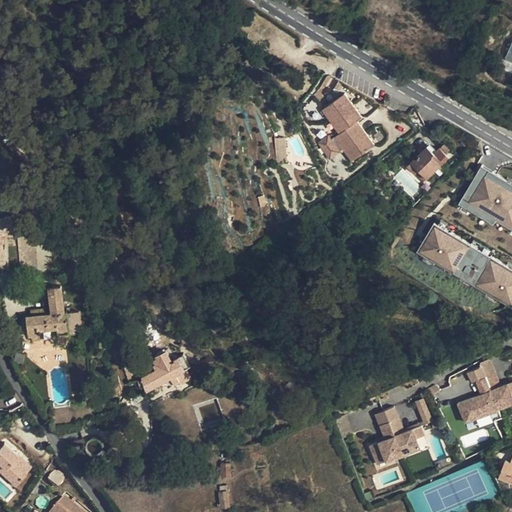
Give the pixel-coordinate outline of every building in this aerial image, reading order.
[(363,116),(345,92),(323,109),(341,133),(333,139),(330,135),(319,143),(332,159),(345,149),(354,160),(376,144),(358,120),(363,116)] [(275,138),(279,164),(289,162),(286,137),(275,138)] [(408,166),(424,181),(448,157),(440,148),(435,153),(428,146),(408,166)] [(511,219),(511,181),(490,169),(474,197),(511,219)] [(401,170),(394,180),(413,194),(420,185),(401,170)] [(0,216),(0,234),(3,234),(16,232),(12,213),(0,216)] [(458,268),(474,241),(439,220),(423,247),(458,268)] [(511,300),(511,262),(497,254),(480,282),(511,300)] [(64,312),(61,285),(49,286),(50,301),(51,313),(26,315),(28,335),(38,334),(38,329),(57,327),(57,329),(69,328),(67,311),(64,312)] [(145,388),(146,391),(171,377),(174,383),(179,380),(181,383),(192,376),(187,367),(191,365),(184,353),(172,360),(166,349),(155,355),(157,357),(162,366),(157,368),(151,372),(142,377),(145,388)] [(162,366),(157,357),(152,360),(155,364),(157,368),(162,366)] [(491,357),(482,362),(485,373),(495,369),(496,369),(491,357)] [(128,382),(137,379),(138,364),(137,363),(137,362),(135,362),(123,365),(128,382)] [(482,362),(468,367),(473,378),(476,377),(485,373),(482,362)] [(151,372),(157,368),(155,364),(148,368),(151,372)] [(495,369),(485,373),(498,406),(511,400),(511,391),(511,390),(511,389),(511,378),(501,383),(495,369)] [(498,406),(485,373),(476,377),(482,391),(458,400),(466,419),(498,406)] [(436,381),(429,385),(431,391),(441,386),(439,383),(438,382),(436,381)] [(415,401),(423,425),(432,421),(424,398),(415,401)] [(395,402),(384,406),(390,421),(400,417),(395,402)] [(384,406),(376,410),(381,425),(390,421),(384,406)] [(498,406),(466,419),(469,428),(502,415),(498,406)] [(334,419),(342,438),(353,433),(346,415),(334,419)] [(400,417),(390,421),(403,454),(420,447),(416,438),(424,435),(421,425),(406,431),(400,417)] [(390,421),(381,425),(387,439),(363,448),(370,467),(403,454),(390,421)] [(424,435),(416,438),(420,447),(428,444),(424,435)] [(95,438),(92,438),(89,439),(86,442),(85,446),(86,450),(87,452),(90,454),(93,455),(97,455),(101,452),(102,449),(102,445),(101,442),(98,439),(95,438)] [(16,485),(29,471),(23,465),(25,462),(11,450),(0,462),(7,468),(3,473),(16,485)] [(506,459),(499,476),(511,481),(511,461),(511,462),(506,459)] [(230,462),(221,463),(221,475),(231,474),(230,462)] [(218,504),(218,507),(229,506),(227,492),(228,485),(221,486),(220,492),(222,504),(218,504)] [(64,495),(50,511),(83,511),(73,503),(70,501),(64,495)]
